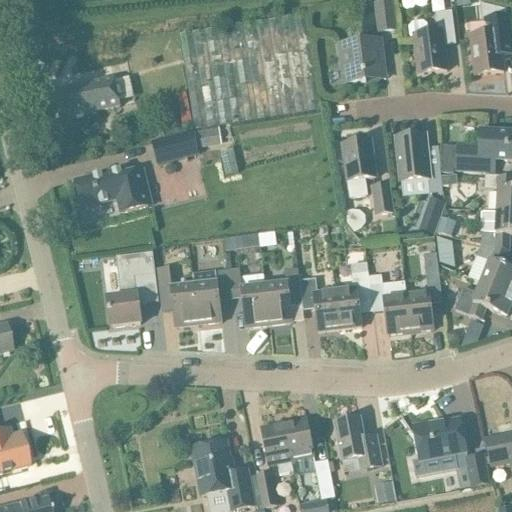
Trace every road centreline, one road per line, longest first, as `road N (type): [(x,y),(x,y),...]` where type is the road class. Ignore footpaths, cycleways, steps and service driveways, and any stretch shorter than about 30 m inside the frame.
road 1 (residential): [(72,373),(379,386),(507,356)]
road 2 (unclassified): [(72,373),(0,88)]
road 3 (residential): [(355,115),(459,102),(511,107)]
road 4 (unclassified): [(104,511),(72,373)]
